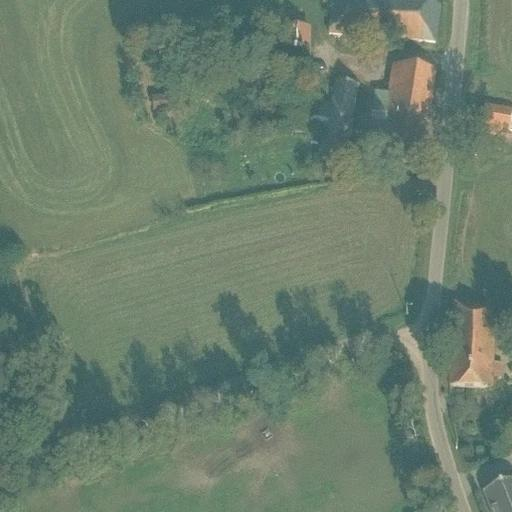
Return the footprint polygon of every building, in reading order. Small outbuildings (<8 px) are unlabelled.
[(346,42),(368,44),(388,45),(388,39),(418,41),(435,43),(439,8),(422,6),(423,0),(331,0),(329,35),(347,37),(346,42)] [(376,92),(375,103),(388,104),(387,110),(429,116),(436,71),(393,65),(389,94),(376,92)] [(316,162),(322,163),(342,166),(346,143),(357,145),(366,94),(355,92),(357,84),(336,81),(336,84),(329,82),(324,105),(290,98),(283,131),(321,138),(316,162)] [(223,116),(220,117),(217,90),(193,92),(196,119),(199,118),(202,142),(225,139),(223,116)] [(142,107),(157,105),(155,91),(141,93),(142,107)] [(375,103),(366,152),(376,153),(375,160),(409,165),(416,166),(423,122),(428,123),(429,116),(387,110),(388,104),(375,103)] [(480,132),(500,136),(508,137),(509,132),(511,132),(511,111),(485,107),(480,132)] [(307,167),(306,136),(263,138),(265,169),(307,167)] [(450,204),(449,283),(484,283),(485,204),(450,204)] [(449,387),(469,388),(492,390),(497,306),(454,304),(449,387)] [(511,511),(511,482),(484,494),(490,511),(511,511)]
